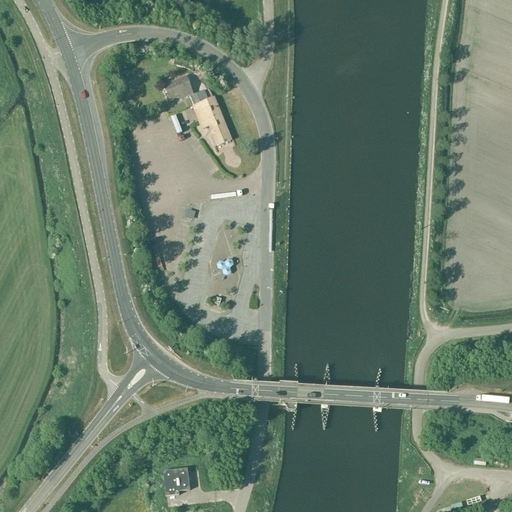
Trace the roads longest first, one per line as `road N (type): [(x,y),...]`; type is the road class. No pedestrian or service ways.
road 1 (unclassified): [(238,511),(258,438),(263,353),(266,150),(246,87)]
road 2 (primary): [(511,405),(221,388),(155,359)]
road 3 (unclassified): [(125,390),(102,370),(101,314),(44,57)]
road 4 (primary): [(155,359),(128,320),(65,50)]
road 5 (track): [(423,322),(443,0)]
road 6 (unclassified): [(246,87),(202,47),(170,36),(133,32),(65,50)]
road 7 (tertiary): [(27,511),(125,390)]
road 8 (unclassified): [(449,469),(430,458),(416,430),(420,365),(436,340)]
